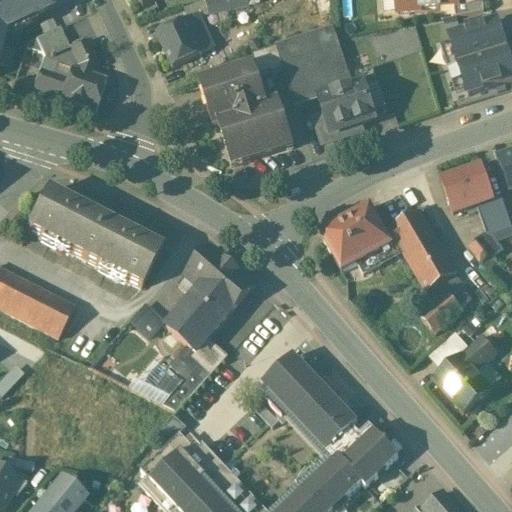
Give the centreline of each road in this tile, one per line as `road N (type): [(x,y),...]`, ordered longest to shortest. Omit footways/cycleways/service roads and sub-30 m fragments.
road 1 (secondary): [(256,245),(496,511)]
road 2 (unclassified): [(256,245),(288,220),(411,159),(511,123)]
road 3 (residential): [(101,0),(141,86),(142,113),(124,168)]
road 4 (secondary): [(124,168),(256,245)]
